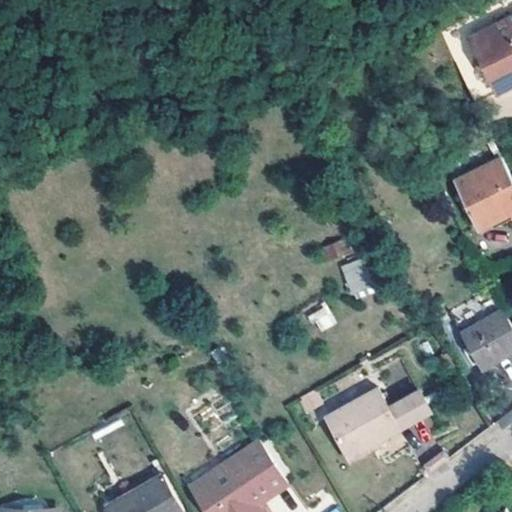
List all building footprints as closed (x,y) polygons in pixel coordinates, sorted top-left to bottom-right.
[(511,17),(447,50),(474,104),(511,85),(511,17)] [(511,212),(511,179),(502,159),(454,183),(478,229),(511,212)] [(320,244),(323,260),(348,256),(345,240),(320,244)] [(353,299),(375,290),(362,257),(339,266),(353,299)] [(309,313),(317,332),(335,325),(327,305),(309,313)] [(511,326),(504,311),(460,339),(481,375),(510,358),(511,361),(511,326)] [(386,406),(375,387),(325,415),(346,457),(398,427),(386,406)] [(427,411),(416,389),(386,406),(398,427),(427,411)] [(316,402),(310,390),(296,398),(303,411),(316,402)] [(266,449),(261,438),(214,469),(220,478),(198,493),(210,511),(248,511),(247,509),(260,501),(288,482),(266,449)] [(220,478),(214,469),(191,483),(198,493),(220,478)] [(165,470),(126,492),(110,502),(116,511),(169,511),(183,504),(165,470)] [(267,511),(260,501),(247,509),(248,511),(267,511)]
